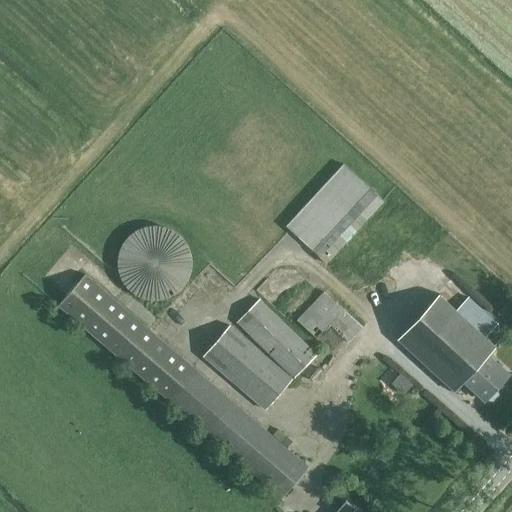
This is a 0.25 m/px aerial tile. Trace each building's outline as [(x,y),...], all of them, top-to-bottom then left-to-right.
[(357,230),(384,202),(343,165),(287,226),(326,264),(358,231),(357,230)] [(119,251),(117,262),(119,273),(123,282),(130,291),(140,296),(150,300),(161,300),(171,296),(180,291),(187,282),(192,273),(193,262),(192,251),(187,241),(180,233),(171,227),(161,224),(150,224),(140,227),(130,233),(123,241),(119,251)] [(282,499),(308,468),(82,275),(56,306),(282,499)] [(486,356),(511,329),(456,278),(398,340),(454,392),(463,381),(485,401),(508,376),(486,356)] [(323,291),(297,321),(336,356),(362,328),(323,291)] [(266,411),(293,379),(317,355),(260,299),(236,323),(273,362),(230,325),(203,357),(266,411)] [(360,511),(356,508),(355,510),(346,501),(337,511),(336,511),(360,511)]
